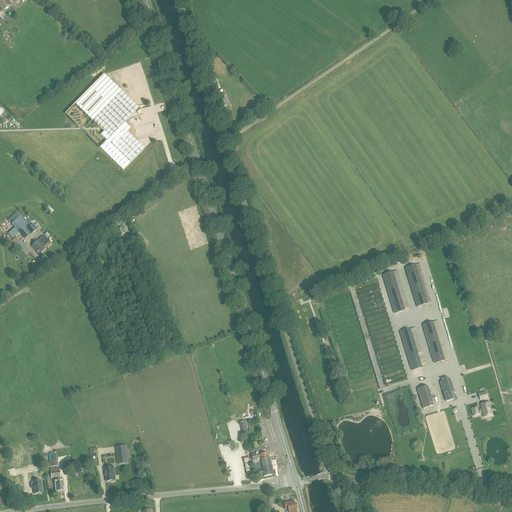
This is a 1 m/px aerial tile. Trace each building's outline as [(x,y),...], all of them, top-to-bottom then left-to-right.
[(6,0),(0,0),(0,7),(3,11),(11,5),(6,0)] [(125,123),(128,120),(131,117),(138,109),(136,106),(111,82),(105,76),(103,74),(75,103),(104,132),(100,135),(106,141),(99,148),(123,171),(144,149),(127,133),(121,127),(121,126),(125,123)] [(218,92),(222,107),(228,105),(223,90),(218,92)] [(121,126),(127,132),(130,128),(125,123),(121,126)] [(47,205),(45,208),(51,214),(54,211),(47,205)] [(28,223),(21,215),(12,224),(25,239),(30,235),(37,229),(33,224),(32,224),(30,222),(28,223)] [(43,236),(31,247),(39,255),(46,248),(51,243),(48,240),(47,241),(43,236)] [(12,241),(9,244),(11,246),(12,245),(15,243),(16,244),(22,251),(26,247),(18,239),(18,240),(16,237),(12,241)] [(26,250),(24,252),(30,261),(33,259),(32,259),(36,256),(30,248),(27,251),(26,250)] [(24,252),(18,256),(24,265),(30,261),(24,252)] [(405,268),(417,307),(433,302),(421,263),(405,268)] [(383,274),(394,313),(410,309),(398,270),(383,274)] [(423,325),(434,365),(450,360),(438,321),(423,325)] [(400,332),(411,371),(427,366),(416,327),(400,332)] [(439,383),(445,403),(456,399),(450,379),(439,383)] [(417,390),(423,410),(434,406),(428,386),(417,390)] [(488,398),(486,392),(478,394),(480,400),(488,398)] [(492,415),(489,402),(481,405),(482,409),(478,410),(477,407),(471,409),(473,416),(479,415),(479,413),(483,412),(484,417),(492,415)] [(246,426),(244,421),(239,422),(242,432),(252,429),(250,422),(248,423),(249,425),(246,426)] [(126,446),(125,446),(115,447),(117,465),(128,463),(126,446)] [(254,465),(256,464),(271,461),(270,458),(269,454),(267,454),(267,453),(261,455),(259,456),(258,453),(255,453),(255,454),(252,455),(253,461),(254,465)] [(57,466),(56,455),(52,455),(53,461),(49,461),(50,467),(55,466),(57,466)] [(145,459),(132,461),(133,468),(146,466),(145,459)] [(273,471),(271,461),(256,464),(259,478),(264,477),(265,480),(274,478),(277,477),(275,470),(273,471)] [(60,478),(60,477),(59,467),(50,468),(51,478),(55,477),(55,478),(60,478)] [(114,467),(104,469),(104,473),(105,473),(107,482),(111,481),(111,482),(114,482),(114,481),(115,481),(114,467)] [(33,483),(30,483),(31,489),(33,488),(34,494),(38,493),(39,494),(42,494),(42,493),(43,493),(41,481),(33,482),(33,483)] [(294,501),(284,503),(286,509),(288,509),(288,511),(296,511),(296,510),(298,509),(297,504),(295,504),(294,501)]
